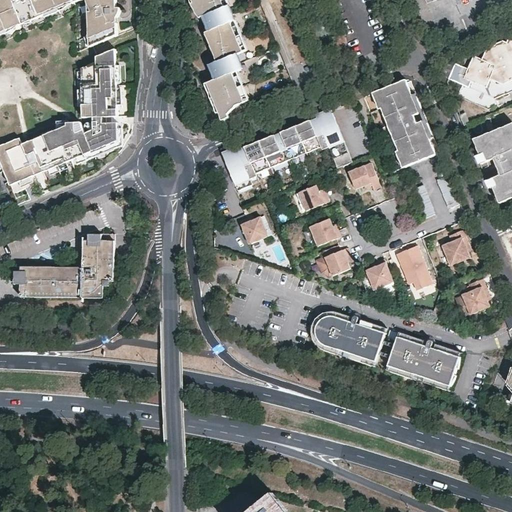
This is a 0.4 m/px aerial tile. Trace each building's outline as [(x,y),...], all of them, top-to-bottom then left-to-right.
[(0,0),(0,32),(6,30),(5,26),(30,16),(31,20),(44,15),(58,9),(57,5),(68,0),(0,0)] [(87,0),(88,4),(91,12),(88,13),(89,36),(92,35),(96,44),(117,36),(117,23),(113,24),(113,19),(114,17),(116,15),(116,12),(116,8),(116,0),(87,0)] [(205,83),(217,114),(226,111),(225,110),(234,106),(242,103),(237,89),(236,86),(231,74),(235,72),(239,70),(233,56),(241,52),(236,39),(234,36),(229,23),(232,22),(226,7),(223,7),(220,0),(190,0),(198,18),(201,17),(203,25),(209,22),(212,30),(206,32),(204,33),(215,62),(207,65),(211,73),(217,70),(220,77),(213,80),(205,83)] [(234,21),(232,22),(229,23),(234,36),(239,34),(234,21)] [(209,22),(203,25),(206,32),(212,30),(209,22)] [(511,36),(485,47),(480,59),(472,56),(466,69),(453,63),(447,79),(466,87),(469,81),(485,87),(489,78),(502,84),(511,79),(511,36)] [(241,37),(236,39),(241,52),(246,50),(241,37)] [(117,91),(117,82),(114,80),(114,70),(116,68),(116,50),(96,57),(97,62),(89,65),(90,101),(91,117),(91,119),(94,119),(94,130),(93,130),(93,132),(96,151),(117,143),(117,142),(118,142),(118,141),(119,141),(119,140),(119,138),(108,124),(103,124),(103,118),(112,118),(118,118),(118,105),(115,103),(115,93),(117,91)] [(90,101),(89,65),(81,68),(81,72),(84,73),(84,83),(82,85),(82,92),(84,94),(85,104),(83,106),(83,119),(91,119),(91,117),(90,101)] [(217,70),(211,73),(213,80),(220,77),(217,70)] [(240,84),(235,72),(231,74),(236,86),(240,84)] [(423,111),(416,93),(412,94),(409,86),(406,86),(406,80),(406,79),(391,85),(373,93),(378,107),(381,106),(391,132),(393,131),(397,139),(395,140),(399,151),(396,152),(403,167),(436,154),(430,139),(433,137),(426,119),(416,123),(413,115),(423,111)] [(242,88),(237,89),(242,103),(247,101),(242,88)] [(225,110),(226,111),(228,116),(234,106),(225,110)] [(352,162),(331,110),(316,116),(317,118),(327,145),(321,147),(323,150),(329,148),(337,168),(352,162)] [(228,116),(226,111),(217,114),(220,121),(228,117),(228,116)] [(465,111),(460,113),(464,123),(469,121),(465,111)] [(327,145),(317,118),(311,121),(321,147),(327,145)] [(321,147),(311,121),(296,127),(281,133),(292,160),(307,153),(321,147)] [(511,123),(472,139),(478,155),(481,153),(485,161),(493,158),(500,175),(492,179),(495,187),(492,188),(498,203),(511,197),(511,123)] [(85,134),(81,124),(67,124),(67,127),(30,142),(34,152),(27,155),(22,145),(20,138),(0,146),(0,161),(4,171),(10,186),(20,182),(18,177),(27,173),(29,178),(35,176),(31,165),(38,162),(43,173),(48,170),(46,166),(63,159),(65,164),(76,159),(77,156),(82,154),(84,156),(96,151),(93,132),(93,130),(85,134)] [(112,124),(108,124),(119,138),(118,124),(112,124)] [(292,160),(281,133),(275,136),(286,162),(292,160)] [(286,162),(275,136),(260,142),(245,148),(255,175),(270,168),(286,162)] [(34,152),(30,142),(22,145),(27,155),(34,152)] [(255,175),(245,148),(239,150),(251,180),(253,179),(257,177),(255,175)] [(251,180),(238,149),(223,155),(236,186),(251,180)] [(63,159),(46,166),(48,170),(65,164),(63,159)] [(381,186),(371,160),(348,170),(355,188),(371,182),(374,189),(381,186)] [(43,173),(38,162),(31,165),(35,176),(43,173)] [(29,178),(27,173),(18,177),(20,182),(29,178)] [(460,204),(448,175),(436,179),(448,209),(460,204)] [(251,180),(236,186),(238,192),(253,186),(251,180)] [(320,189),(317,182),(298,190),(306,210),(329,201),(324,188),(320,189)] [(436,214),(424,184),(412,189),(424,218),(436,214)] [(261,213),(254,216),(253,213),(240,218),(249,241),(269,233),(261,213)] [(332,223),(329,217),(310,225),(318,244),(341,235),(336,222),(332,223)] [(470,248),(462,228),(448,234),(451,241),(441,245),(450,264),(470,256),(467,250),(470,248)] [(103,293),(103,282),(107,282),(107,277),(113,277),(114,230),(97,229),(97,230),(89,230),(89,236),(83,236),(83,263),(74,263),(21,262),(21,267),(15,267),(15,280),(21,280),(21,292),(103,293)] [(83,263),(83,236),(77,236),(76,257),(74,257),(74,263),(83,263)] [(433,282),(417,244),(396,252),(405,273),(410,271),(413,279),(417,289),(433,282)] [(352,258),(347,245),(323,254),(332,274),(351,266),(348,259),(352,258)] [(394,282),(385,259),(372,264),(373,268),(367,271),(374,290),(394,282)] [(413,279),(410,271),(405,273),(408,281),(413,279)] [(490,296),(482,276),(467,281),(470,288),(461,292),(469,312),(489,303),(486,297),(490,296)] [(387,332),(357,323),(359,318),(359,317),(358,316),(357,316),(356,315),(355,316),(354,317),(353,321),(350,320),(351,317),(334,311),(333,311),(330,311),(327,312),(324,313),(322,314),(320,315),(319,317),(317,318),(316,319),(315,320),(314,322),(313,324),(313,327),(312,329),(313,332),(313,334),(313,336),(315,340),(317,343),(319,345),(321,347),(325,349),(339,354),(341,349),(350,353),(349,357),(376,366),(387,332)] [(435,348),(432,347),(433,342),(434,342),(433,341),(433,340),(432,340),(431,340),(430,340),(429,340),(429,341),(427,345),(424,344),(426,340),(400,332),(387,370),(414,378),(415,374),(425,377),(424,381),(450,390),(462,352),(436,344),(435,348)] [(292,511),(274,490),(247,511),(292,511)]
